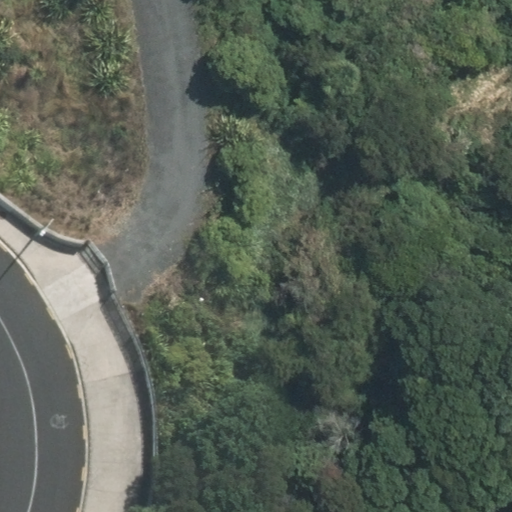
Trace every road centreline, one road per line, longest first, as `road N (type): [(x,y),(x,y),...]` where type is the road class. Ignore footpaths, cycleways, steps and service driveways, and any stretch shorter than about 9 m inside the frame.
road 1 (track): [(170,0),(185,123),(172,202)]
road 2 (residential): [(26,511),(28,403),(0,322)]
